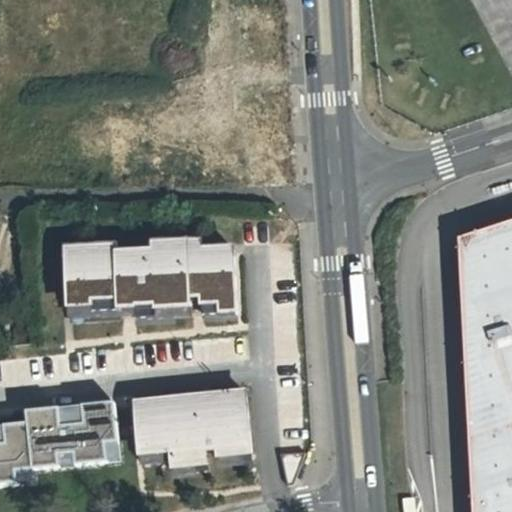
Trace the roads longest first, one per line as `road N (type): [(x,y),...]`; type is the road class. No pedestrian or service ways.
road 1 (primary): [(361,492),(337,191)]
road 2 (primary): [(337,191),(324,0)]
road 3 (residential): [(511,133),(337,191)]
